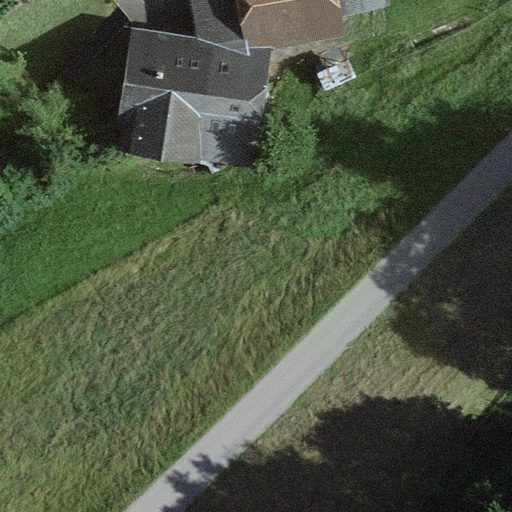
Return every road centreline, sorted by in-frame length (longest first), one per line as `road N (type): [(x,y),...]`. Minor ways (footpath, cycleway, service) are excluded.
road 1 (unclassified): [(152,511),(511,155)]
road 2 (track): [(400,511),(511,359)]
